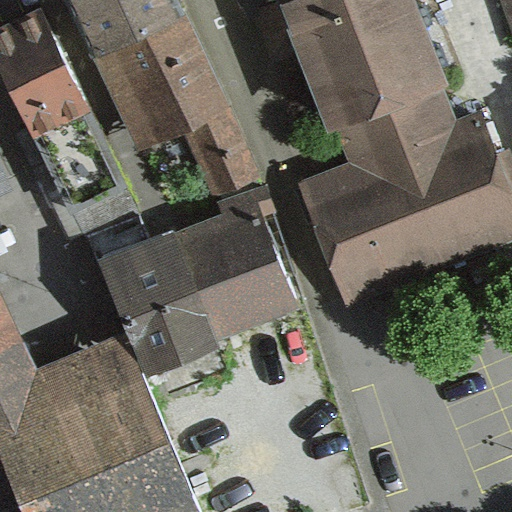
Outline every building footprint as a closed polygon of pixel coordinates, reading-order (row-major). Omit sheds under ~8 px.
[(178,17),(169,0),(67,0),(93,56),(178,17)] [(236,0),(248,27),(260,22),(276,63),(290,57),(323,137),(329,134),(341,164),(292,184),(344,311),(511,242),(511,214),(470,112),(450,120),(436,85),(455,77),(422,0),(236,0)] [(511,0),(503,0),(511,26),(511,25),(511,0)] [(85,112),(29,5),(0,19),(0,79),(32,140),(85,112)] [(178,17),(93,56),(140,156),(184,136),(213,201),(257,182),(178,17)] [(141,217),(85,112),(32,140),(88,246),(141,217)] [(265,207),(259,190),(217,207),(221,219),(214,222),(258,336),(300,320),(258,210),(265,207)] [(147,379),(216,352),(172,238),(148,246),(141,217),(88,246),(129,337),(147,379)] [(258,336),(214,222),(172,238),(216,352),(258,336)] [(511,281),(511,263),(511,261),(474,277),(482,295),(511,281)] [(0,294),(0,447),(27,505),(30,511),(202,511),(129,337),(40,374),(0,294)] [(0,511),(12,511),(27,505),(0,447),(0,511)]
